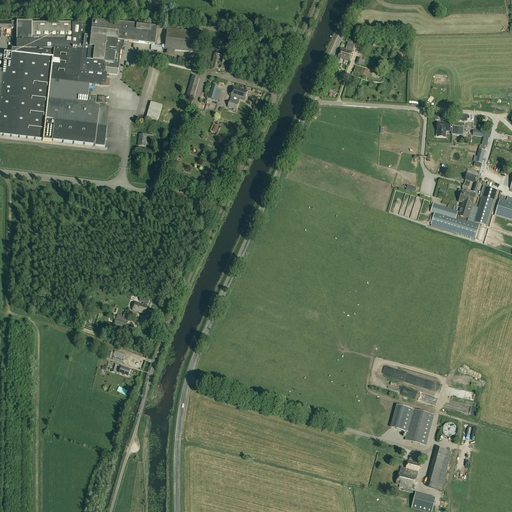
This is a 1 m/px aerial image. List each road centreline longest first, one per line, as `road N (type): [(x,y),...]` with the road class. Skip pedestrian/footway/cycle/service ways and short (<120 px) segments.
road 1 (tertiary): [(176,511),(177,440),(190,369),(357,0)]
road 2 (unclassified): [(110,511),(154,362),(275,94),(230,78)]
road 3 (track): [(36,511),(38,334),(32,321),(8,310),(10,192),(0,173)]
road 4 (unclassified): [(0,172),(148,188),(202,78)]
road 5 (unclassified): [(230,78),(232,54),(222,33),(146,23),(133,0)]
